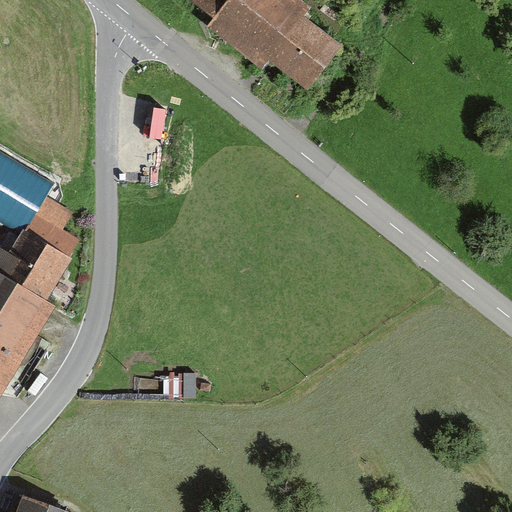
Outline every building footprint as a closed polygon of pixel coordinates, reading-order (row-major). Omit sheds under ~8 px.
[(271,64),(305,21),(312,12),(297,0),(191,0),(191,1),(217,21),(210,29),(264,72),(271,64)] [(305,21),(271,64),(312,96),(346,53),(305,21)] [(0,248),(0,275),(46,304),(71,263),(68,261),(79,242),(63,233),(74,214),(46,198),(25,233),(24,232),(11,254),(0,248)] [(0,401),(56,310),(46,304),(0,275),(0,401)] [(196,375),(184,375),(184,400),(195,401),(196,375)] [(58,511),(24,499),(19,511),(58,511)]
